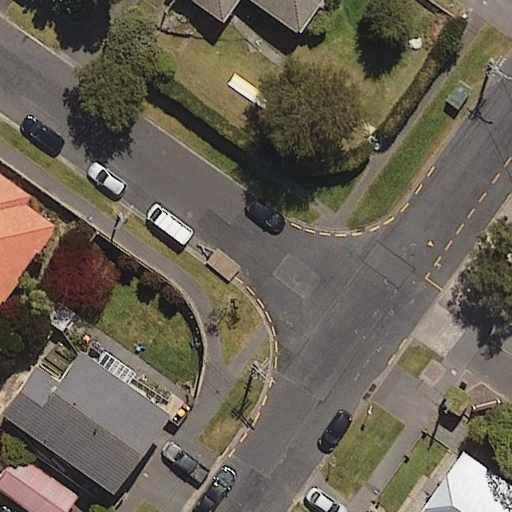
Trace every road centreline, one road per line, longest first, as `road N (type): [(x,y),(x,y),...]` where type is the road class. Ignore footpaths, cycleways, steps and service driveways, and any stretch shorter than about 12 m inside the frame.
road 1 (residential): [(357,328),(0,68)]
road 2 (residential): [(357,328),(511,111)]
road 3 (residential): [(236,511),(357,328)]
